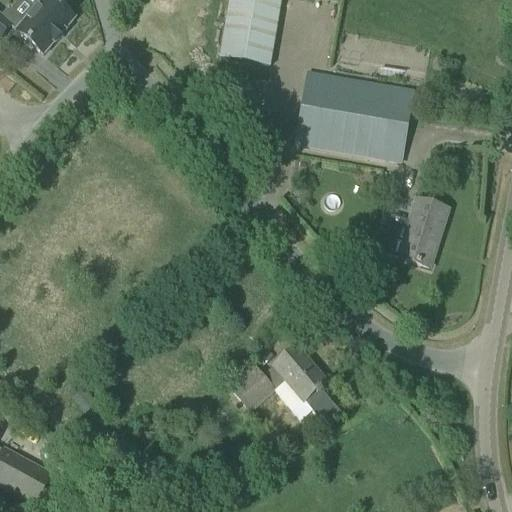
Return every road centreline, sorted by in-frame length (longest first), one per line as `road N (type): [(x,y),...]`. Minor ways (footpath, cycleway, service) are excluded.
road 1 (tertiary): [(0,184),(31,136),(114,58),(130,65),(332,304),(401,351),(481,369)]
road 2 (tertiary): [(481,369),(511,218)]
road 3 (tertiary): [(498,511),(479,414),(481,369)]
